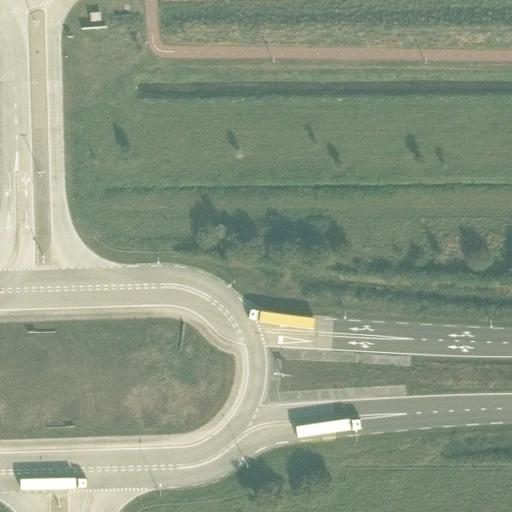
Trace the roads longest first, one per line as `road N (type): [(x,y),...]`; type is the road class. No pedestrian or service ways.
road 1 (unclassified): [(64,278),(58,0)]
road 2 (primary): [(116,481),(194,476),(256,442),(359,419)]
road 3 (primary): [(251,337),(199,305),(165,297),(22,301)]
road 4 (primary): [(245,321),(190,280),(64,278)]
road 5 (primary): [(80,460),(182,457),(216,445),(238,422)]
road 6 (primary): [(511,342),(358,336)]
road 7 (primary): [(359,419),(511,408)]
road 8 (unclassified): [(7,6),(21,81),(16,155)]
road 9 (unclassified): [(16,155),(26,280)]
road 10 (primary): [(238,422),(331,413),(359,419)]
